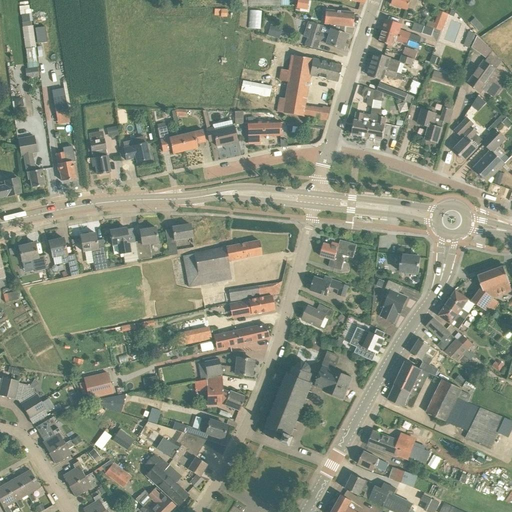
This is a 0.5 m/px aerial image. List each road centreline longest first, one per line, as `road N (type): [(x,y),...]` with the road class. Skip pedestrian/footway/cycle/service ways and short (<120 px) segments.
road 1 (unclassified): [(197,511),(260,397),(313,207)]
road 2 (tertiary): [(305,511),(433,295),(449,235)]
road 3 (tertiary): [(0,223),(82,205),(200,196)]
road 4 (residential): [(504,204),(388,161),(328,150)]
road 5 (unclassified): [(328,150),(375,0)]
road 6 (tertiary): [(313,207),(437,224)]
road 7 (residential): [(207,174),(328,150)]
road 8 (tertiary): [(439,211),(317,194)]
